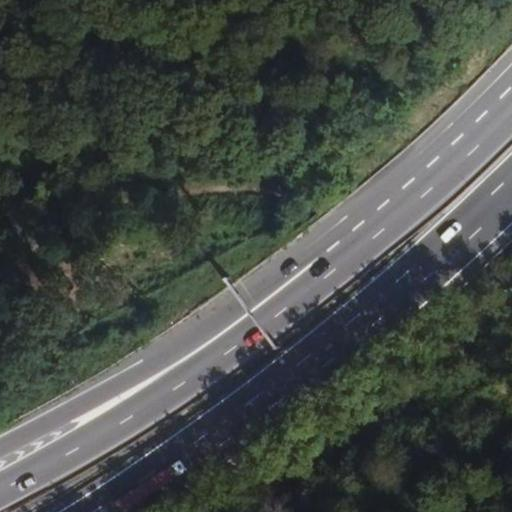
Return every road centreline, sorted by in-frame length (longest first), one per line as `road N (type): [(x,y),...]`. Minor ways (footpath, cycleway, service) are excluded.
road 1 (trunk): [(105,511),(326,350),(511,181)]
road 2 (trunk): [(334,269),(134,415),(0,489)]
road 3 (trunk): [(334,269),(284,278),(133,377),(0,447)]
road 4 (track): [(0,283),(27,254),(125,200),(195,184),(272,189),(314,213)]
road 5 (track): [(511,376),(314,213)]
road 6 (trunk): [(511,99),(334,269)]
road 7 (track): [(197,0),(0,139)]
